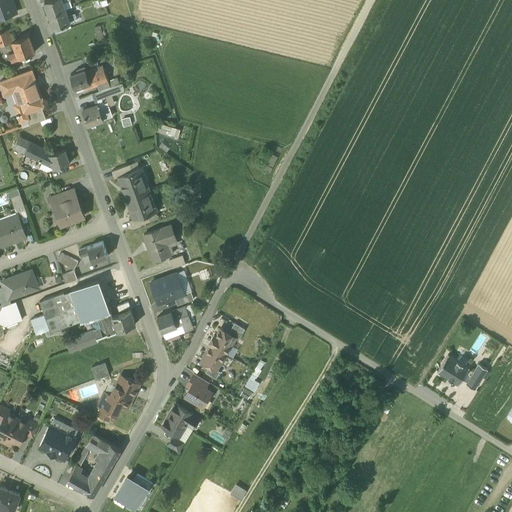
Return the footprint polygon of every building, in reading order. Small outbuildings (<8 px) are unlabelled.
[(0,0),(0,18),(16,12),(12,1),(10,2),(9,0),(0,0)] [(69,0),(49,0),(45,2),(49,15),(65,9),(63,3),(70,0),(69,0)] [(65,9),(49,15),(54,29),(77,21),(75,14),(68,16),(65,9)] [(101,24),(95,25),(98,38),(104,36),(101,24)] [(9,29),(0,32),(0,36),(3,44),(13,41),(12,40),(13,40),(9,29)] [(13,40),(12,40),(13,41),(16,51),(9,53),(12,60),(23,56),(24,59),(28,57),(27,55),(35,52),(29,34),(13,40)] [(108,81),(103,66),(95,69),(100,83),(98,84),(100,91),(110,87),(108,81)] [(85,67),(77,70),(78,72),(71,75),(76,89),(84,86),(86,89),(98,84),(100,83),(95,69),(87,72),(85,67)] [(32,70),(0,82),(4,94),(16,90),(19,98),(39,90),(32,70)] [(119,84),(117,77),(108,81),(110,87),(119,84)] [(100,91),(94,93),(96,100),(107,97),(110,87),(100,91)] [(39,90),(19,98),(20,103),(17,104),(20,112),(17,113),(21,121),(27,119),(29,118),(26,113),(42,107),(45,106),(39,90)] [(98,105),(83,110),(88,125),(97,121),(98,123),(104,121),(103,119),(112,116),(108,106),(100,109),(98,105)] [(42,107),(26,113),(29,118),(27,119),(29,124),(46,118),(42,107)] [(158,127),(156,135),(176,140),(180,128),(162,123),(161,128),(158,127)] [(32,142),(27,153),(32,156),(37,145),(32,142)] [(46,150),(37,145),(32,156),(41,160),(46,150)] [(65,149),(49,154),(53,166),(54,168),(70,163),(65,149)] [(46,150),(41,160),(43,161),(53,166),(49,154),(48,150),(46,150)] [(259,160),(257,164),(270,172),(278,157),(267,152),(262,162),(259,160)] [(53,166),(43,161),(40,167),(46,171),(54,168),(53,166)] [(130,164),(112,171),(114,178),(119,177),(119,176),(132,171),(131,171),(133,171),(130,164)] [(132,171),(119,176),(119,177),(127,197),(150,189),(142,167),(133,171),(131,171),(132,171)] [(71,189),(49,198),(52,205),(57,203),(74,196),(71,189)] [(150,189),(127,197),(135,218),(135,219),(147,215),(148,215),(158,211),(150,189)] [(20,194),(11,197),(16,209),(24,206),(20,194)] [(74,196),(57,203),(65,223),(85,216),(80,205),(78,206),(74,196)] [(19,214),(0,220),(0,245),(27,236),(19,214)] [(147,215),(135,219),(135,218),(130,220),(133,227),(151,221),(148,215),(147,215)] [(160,228),(144,234),(154,260),(170,254),(166,243),(176,239),(171,225),(161,229),(160,228)] [(103,242),(79,250),(81,256),(83,255),(90,253),(92,260),(93,261),(108,256),(103,242)] [(69,257),(62,253),(58,261),(65,265),(69,257)] [(90,253),(83,255),(86,262),(92,260),(90,253)] [(183,255),(170,260),(173,268),(185,263),(183,255)] [(78,261),(69,257),(65,265),(74,269),(78,261)] [(54,262),(49,264),(53,273),(58,270),(54,262)] [(31,270),(2,281),(4,286),(8,297),(9,297),(37,287),(31,270)] [(75,270),(63,275),(66,283),(78,278),(75,270)] [(191,291),(183,270),(177,273),(184,293),(191,291)] [(177,273),(151,282),(159,303),(175,297),(184,293),(177,273)] [(93,295),(88,283),(73,289),(74,292),(81,312),(91,309),(93,316),(101,313),(112,310),(112,309),(111,310),(103,291),(93,295)] [(4,286),(0,288),(0,297),(2,306),(3,305),(11,302),(9,297),(8,297),(4,286)] [(191,291),(184,293),(175,297),(178,304),(194,298),(191,291)] [(64,292),(40,301),(44,313),(50,328),(51,331),(79,320),(92,316),(93,316),(91,309),(81,312),(74,292),(65,295),(64,292)] [(3,305),(2,306),(0,310),(0,322),(5,325),(22,319),(16,301),(11,302),(3,305)] [(186,306),(177,309),(178,312),(173,314),(175,319),(181,316),(188,313),(186,306)] [(112,310),(101,313),(105,324),(99,327),(102,335),(135,322),(130,309),(114,315),(112,310)] [(177,309),(157,316),(163,331),(177,326),(175,319),(173,314),(178,312),(177,309)] [(44,313),(31,318),(37,333),(50,328),(44,313)] [(188,313),(181,316),(184,324),(183,324),(185,330),(191,328),(193,326),(188,313)] [(181,316),(175,319),(177,326),(183,324),(184,324),(181,316)] [(246,327),(235,321),(228,332),(236,336),(235,336),(239,338),(246,327)] [(177,326),(163,331),(165,338),(185,331),(183,324),(177,326)] [(99,327),(70,337),(74,349),(98,340),(97,337),(99,336),(100,336),(102,335),(99,327)] [(228,332),(221,327),(216,335),(214,334),(209,342),(211,344),(226,352),(235,336),(236,336),(228,332)] [(226,352),(211,344),(202,358),(210,363),(210,364),(216,368),(217,367),(226,352)] [(0,363),(10,367),(13,359),(0,354),(0,363)] [(438,371),(459,384),(469,368),(448,354),(438,371)] [(105,361),(92,366),(96,378),(109,373),(105,361)] [(479,363),(466,383),(475,389),(482,377),(486,379),(490,372),(487,370),(487,369),(479,363)] [(216,368),(210,364),(206,371),(216,377),(221,370),(217,367),(216,368)] [(262,381),(257,379),(263,367),(257,364),(246,385),(257,391),(262,381)] [(209,381),(194,372),(191,378),(205,386),(209,381)] [(119,378),(111,394),(105,391),(98,404),(102,407),(99,414),(108,418),(112,411),(110,410),(113,403),(118,405),(119,401),(126,405),(132,394),(133,395),(139,384),(125,377),(124,380),(119,378)] [(205,386),(191,378),(189,381),(192,383),(185,394),(203,404),(211,390),(205,386)] [(242,395),(250,397),(253,389),(245,386),(242,395)] [(9,408),(0,403),(0,419),(2,420),(6,411),(7,412),(9,408)] [(199,417),(175,403),(162,425),(179,435),(187,423),(189,424),(194,425),(199,417)] [(7,412),(6,411),(2,420),(0,423),(0,437),(5,440),(17,417),(7,412)] [(17,417),(5,440),(12,444),(13,447),(15,448),(18,447),(20,445),(19,442),(24,432),(29,423),(28,422),(17,417)] [(50,424),(75,436),(79,429),(54,417),(50,424)] [(39,424),(30,419),(28,422),(29,423),(24,432),(33,436),(39,424)] [(75,436),(50,424),(39,445),(48,449),(49,449),(56,452),(56,453),(56,454),(64,458),(75,436)] [(108,440),(94,432),(88,442),(91,444),(102,450),(108,440)] [(185,441),(174,434),(168,445),(179,451),(185,441)] [(112,443),(108,440),(102,450),(106,453),(112,443)] [(121,448),(112,443),(106,453),(102,450),(98,458),(101,460),(97,468),(105,473),(121,448)] [(86,445),(76,463),(80,465),(89,450),(90,447),(86,445)] [(80,465),(76,463),(72,470),(78,474),(83,466),(80,465)] [(92,476),(89,475),(86,479),(78,474),(72,470),(67,478),(93,493),(105,473),(97,468),(92,476)] [(153,482),(138,474),(135,479),(147,486),(146,488),(149,489),(153,482)] [(116,495),(135,507),(146,488),(147,486),(135,479),(128,475),(116,495)] [(19,492),(0,484),(0,505),(6,507),(12,510),(13,510),(20,492),(19,492)]
